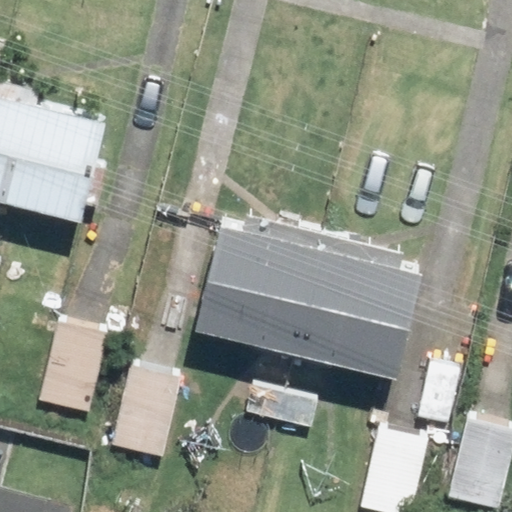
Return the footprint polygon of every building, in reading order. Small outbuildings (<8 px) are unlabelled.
[(102,109),(0,85),(0,197),(78,215),(102,109)] [(418,260),(220,215),(195,322),(394,367),(418,260)] [(105,324),(55,312),(37,391),(87,402),(105,324)] [(178,368),(127,356),(109,433),(161,445),(178,368)] [(316,392),(251,377),(245,403),(310,417),(316,392)] [(510,423),(461,412),(443,491),(492,502),(510,423)] [(377,418),(359,494),(407,505),(424,429),(377,418)]
